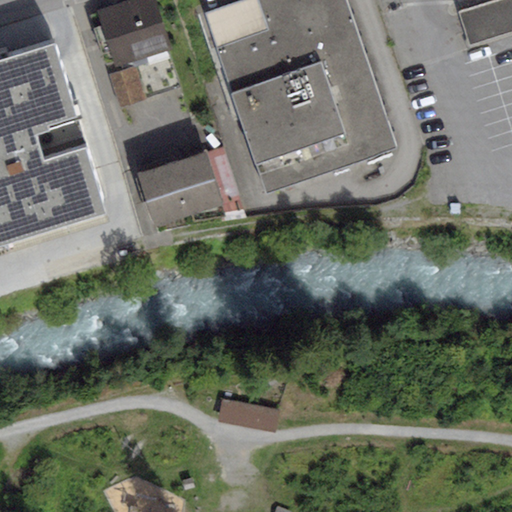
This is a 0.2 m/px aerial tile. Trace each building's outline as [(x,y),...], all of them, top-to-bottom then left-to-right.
[(148,0),(120,0),(88,10),(105,64),(163,46),(148,0)] [(344,0),(232,0),(198,12),(259,193),(394,148),(344,0)] [(511,0),(499,0),(458,13),(462,25),(468,46),(511,33),(511,0)] [(0,243),(103,212),(51,49),(0,65),(0,243)] [(135,70),(108,76),(116,109),(143,102),(135,70)] [(196,153),(125,177),(145,238),(216,215),(196,153)] [(279,410),(222,399),(218,421),(275,432),(279,410)]
